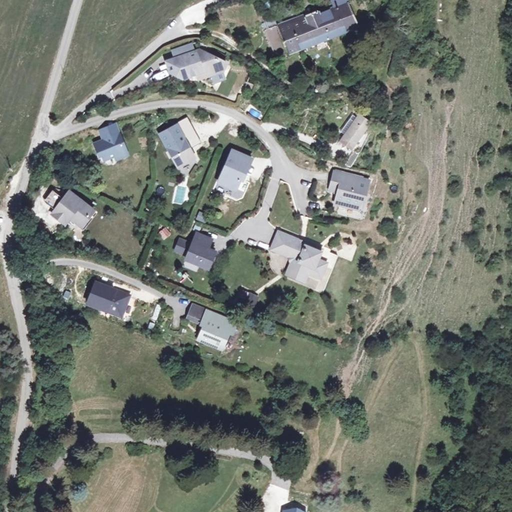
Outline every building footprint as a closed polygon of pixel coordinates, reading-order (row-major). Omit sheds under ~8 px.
[(349,0),(331,0),(333,4),(316,10),(315,7),(287,18),(265,27),(273,49),(288,47),(356,22),(349,0)] [(198,50),(168,60),(171,71),(184,77),(196,73),(202,72),(208,76),(223,71),(226,65),(219,59),(205,51),(199,53),(198,50)] [(250,106),(247,111),(257,117),(260,112),(250,106)] [(340,143),(352,151),(369,123),(358,115),(355,119),(351,116),(340,134),(344,136),(340,143)] [(105,137),(122,134),(119,126),(103,129),(105,137)] [(163,135),(167,142),(180,136),(176,128),(163,135)] [(129,153),(122,134),(105,137),(94,141),(97,154),(100,154),(101,158),(110,156),(116,158),(129,153)] [(167,142),(164,144),(176,168),(194,159),(182,135),(180,136),(167,142)] [(232,150),(217,181),(234,190),(239,179),(243,173),(245,174),(252,159),(232,150)] [(359,208),(362,199),(365,191),(369,192),(373,180),(338,169),(331,186),(339,189),(341,188),(342,184),(345,185),(343,189),(339,192),(337,200),(359,208)] [(314,181),(309,198),(319,201),(324,184),(314,181)] [(52,207),(61,196),(53,190),(44,201),(52,207)] [(328,191),(327,201),(333,202),(335,192),(328,191)] [(95,211),(70,192),(53,214),(66,224),(71,218),(83,226),(95,211)] [(204,222),(207,214),(199,212),(196,219),(204,222)] [(158,232),(163,240),(171,234),(166,226),(158,232)] [(294,261),(289,276),(322,289),(336,255),(301,241),(300,244),(296,241),(297,239),(276,230),(268,250),(274,252),(276,248),(290,253),(294,261)] [(177,248),(189,254),(187,257),(209,267),(217,251),(209,248),(214,239),(199,232),(195,241),(193,244),(182,238),(177,248)] [(284,273),(289,276),(294,261),(290,253),(276,248),(274,252),(284,256),(288,263),(284,273)] [(109,284),(93,278),(85,299),(117,311),(120,310),(126,294),(125,291),(109,284)] [(253,312),(259,295),(246,290),(239,307),(253,312)] [(236,318),(192,300),(186,314),(202,321),(196,334),(221,344),(227,328),(231,329),(236,318)]
